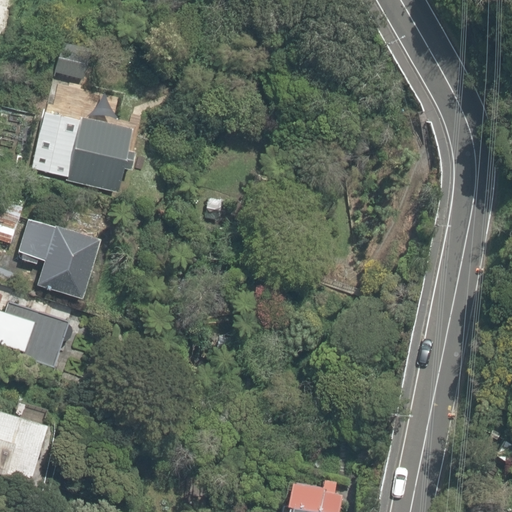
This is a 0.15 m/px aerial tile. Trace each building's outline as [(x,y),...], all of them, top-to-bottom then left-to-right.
[(130,128),(78,116),(77,120),(52,113),(60,87),(58,86),(61,75),(85,81),(94,50),(62,41),(55,71),(52,70),(48,85),(47,84),(45,90),(47,91),(46,95),(48,95),(31,167),(65,176),(64,180),(115,192),(120,168),(129,170),(134,153),(125,150),(130,128)] [(0,240),(10,244),(22,206),(0,199),(0,240)] [(35,285),(81,299),(99,238),(53,224),(53,226),(26,217),(16,251),(22,253),(20,257),(36,263),(37,259),(42,260),(35,285)] [(68,321),(6,301),(0,320),(0,349),(54,368),(63,341),(67,338),(71,329),(67,323),(68,321)] [(45,425),(0,410),(0,473),(27,482),(45,425)] [(335,511),(338,494),(332,493),(334,481),(321,478),(320,487),(283,480),(278,504),(283,505),(281,511),(335,511)]
